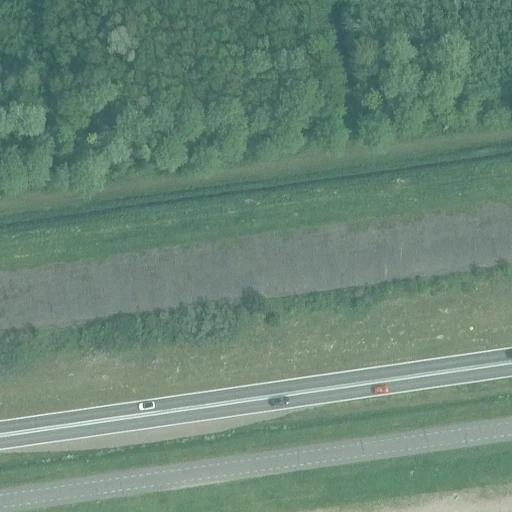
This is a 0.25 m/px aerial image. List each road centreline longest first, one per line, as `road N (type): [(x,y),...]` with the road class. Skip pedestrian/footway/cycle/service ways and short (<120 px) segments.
road 1 (trunk): [(0,436),(511,363)]
road 2 (unclassified): [(0,500),(511,428)]
